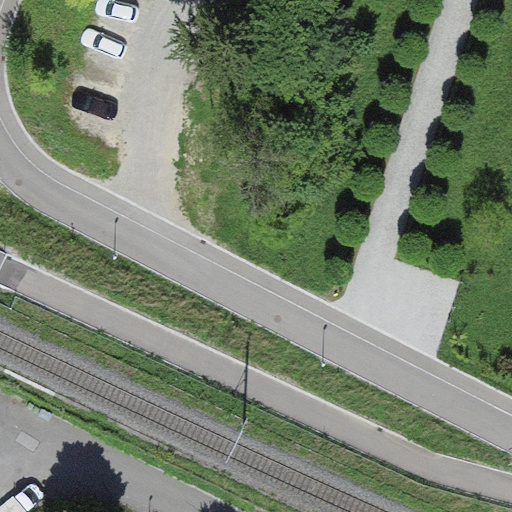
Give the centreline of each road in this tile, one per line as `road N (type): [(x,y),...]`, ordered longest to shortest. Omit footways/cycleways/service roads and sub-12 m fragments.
road 1 (residential): [(339,351),(73,215),(26,185),(0,149)]
road 2 (residential): [(339,351),(464,0)]
road 3 (residential): [(202,511),(15,426)]
road 4 (residential): [(511,437),(339,351)]
